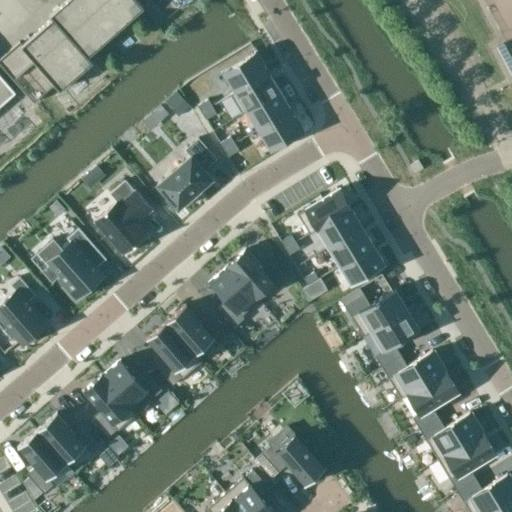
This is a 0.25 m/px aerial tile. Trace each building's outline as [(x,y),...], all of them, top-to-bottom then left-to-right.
[(66,0),(50,15),(52,18),(22,44),(19,41),(0,58),(0,63),(34,103),(48,90),(55,84),(60,89),(93,61),(90,59),(88,56),(143,7),(137,0),(66,0)] [(256,52),(223,73),(234,91),(267,71),(256,52)] [(267,69),(281,89),(289,83),(275,63),(267,69)] [(234,91),(230,94),(242,114),(246,111),(280,91),(267,71),(234,91)] [(0,104),(15,92),(0,74),(0,104)] [(280,91),(246,111),(257,129),(290,109),(280,91)] [(207,99),(197,105),(201,112),(212,106),(207,99)] [(212,106),(201,112),(205,119),(216,113),(212,106)] [(290,109),(257,129),(269,148),(302,128),(290,109)] [(230,136),(219,142),(224,149),(234,143),(230,136)] [(216,158),(198,137),(184,149),(190,155),(156,184),(164,193),(161,196),(171,208),(174,205),(177,208),(212,178),(204,169),(216,158)] [(234,143),(224,149),(228,156),(238,150),(234,143)] [(134,189),(125,179),(109,193),(116,200),(93,220),(122,253),(146,232),(137,221),(152,208),(135,189),(134,189)] [(339,188),(297,213),(309,234),(317,229),(351,208),(339,188)] [(351,208),(317,229),(329,247),(362,227),(351,208)] [(101,274),(95,268),(86,258),(97,248),(78,227),(66,237),(68,239),(60,246),(53,238),(36,252),(48,266),(51,263),(61,275),(58,277),(75,297),(101,274)] [(362,227),(329,247),(340,266),(373,245),(362,227)] [(291,234),(280,240),(284,247),(295,241),(291,234)] [(295,241),(284,247),(289,254),(299,248),(295,241)] [(373,245),(340,266),(350,283),(349,284),(350,285),(386,263),(385,262),(384,263),(373,245)] [(246,248),(228,264),(258,300),(276,284),(278,287),(288,279),(272,260),(262,268),(246,248)] [(228,264),(210,280),(227,299),(217,307),(234,326),(244,318),(241,315),(258,300),(228,264)] [(313,271),(303,277),(307,284),(317,278),(313,271)] [(16,290),(0,303),(0,316),(23,343),(46,322),(27,301),(35,294),(19,275),(10,284),(16,290)] [(317,278),(307,284),(311,291),(322,285),(317,278)] [(363,293),(344,304),(363,336),(371,331),(407,308),(394,288),(369,303),(363,293)] [(185,303),(165,320),(198,357),(216,341),(218,344),(228,336),(211,317),(202,325),(185,305),(186,304),(185,303)] [(407,308),(371,331),(377,340),(383,350),(374,355),(381,366),(400,354),(394,344),(419,328),(407,308)] [(165,320),(145,338),(146,339),(147,338),(164,358),(155,366),(172,385),(181,377),(182,377),(201,360),(198,357),(165,320)] [(400,354),(381,366),(400,398),(409,393),(444,370),(432,350),(407,365),(400,354)] [(119,359),(101,374),(135,414),(152,399),(152,398),(162,389),(145,370),(136,378),(119,359)] [(444,370),(409,393),(420,411),(412,416),(419,428),(438,416),(431,405),(456,390),(444,370)] [(101,374),(83,390),(100,410),(91,417),(107,437),(117,429),(135,414),(101,374)] [(57,411),(37,428),(66,461),(84,446),(89,452),(99,444),(83,425),(74,433),(56,413),(57,412),(57,411)] [(438,416),(419,428),(437,458),(482,431),(469,411),(444,427),(438,416)] [(270,444),(261,452),(278,471),(287,463),(304,483),(303,484),(304,485),(325,466),(325,465),(324,466),(296,434),(287,425),(268,442),(270,444)] [(37,428),(17,446),(18,447),(19,446),(36,465),(27,473),(43,493),(53,484),(47,477),(66,461),(37,428)] [(482,431),(437,458),(456,489),(475,478),(469,467),(494,452),(482,431)] [(243,476),(225,492),(242,511),(274,511),(260,496),(269,488),(253,469),(243,477),(243,476)] [(475,478),(456,489),(469,511),(487,511),(511,497),(511,481),(507,473),(482,488),(475,478)] [(208,508),(203,511),(242,511),(225,492),(207,507),(208,508)] [(511,511),(511,497),(487,511),(511,511)]
